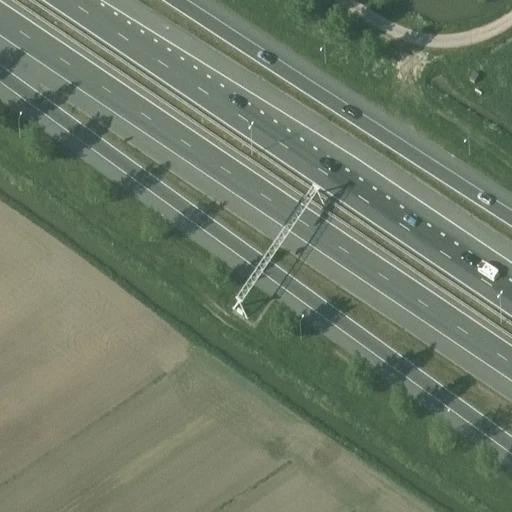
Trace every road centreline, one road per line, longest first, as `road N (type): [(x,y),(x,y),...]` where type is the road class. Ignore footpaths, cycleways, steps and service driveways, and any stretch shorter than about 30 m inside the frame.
road 1 (motorway): [(0,73),(511,446)]
road 2 (motorway): [(0,20),(511,366)]
road 3 (motorway): [(511,300),(66,0)]
road 4 (motorway): [(511,221),(173,0)]
road 5 (unclassified): [(344,0),(405,34),(469,38)]
